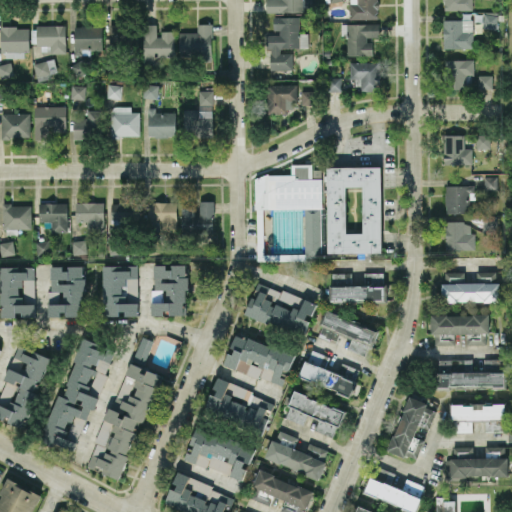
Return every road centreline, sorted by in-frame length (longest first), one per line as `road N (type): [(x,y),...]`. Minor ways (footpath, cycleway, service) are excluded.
road 1 (residential): [(236,0),(234,271),(134,511)]
road 2 (residential): [(414,0),(413,301),(331,511)]
road 3 (residential): [(503,111),(365,117),(237,169),(0,172)]
road 4 (residential): [(122,511),(0,446)]
